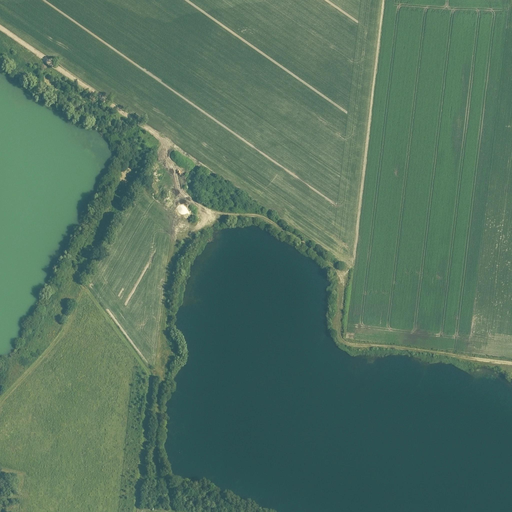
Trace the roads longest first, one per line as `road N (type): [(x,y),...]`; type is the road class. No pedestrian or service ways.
road 1 (track): [(381,0),(351,264),(343,274),(278,225),(202,210),(173,183)]
road 2 (track): [(343,274),(336,322),(343,341),(362,350),(511,364)]
